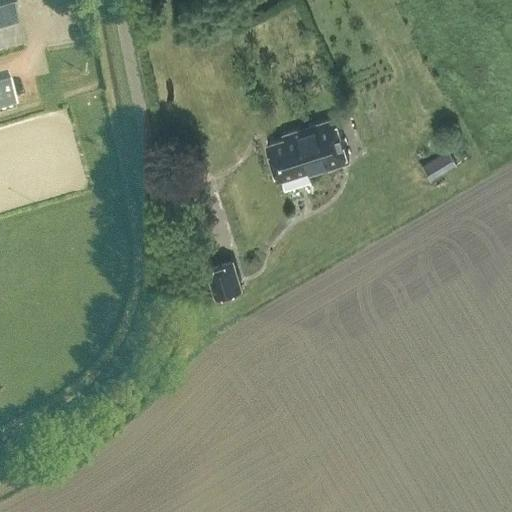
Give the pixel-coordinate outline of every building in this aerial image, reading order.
[(9,0),(0,0),(0,55),(24,49),(9,0)] [(7,80),(0,82),(0,116),(16,111),(10,92),(7,80)] [(269,142),(280,178),(311,169),(312,173),(348,159),(336,118),(310,126),(311,128),(300,131),(299,129),(285,134),(286,137),(269,142)] [(436,177),(465,166),(458,148),(430,159),(436,177)] [(233,263),(208,271),(216,297),(242,289),(233,263)]
